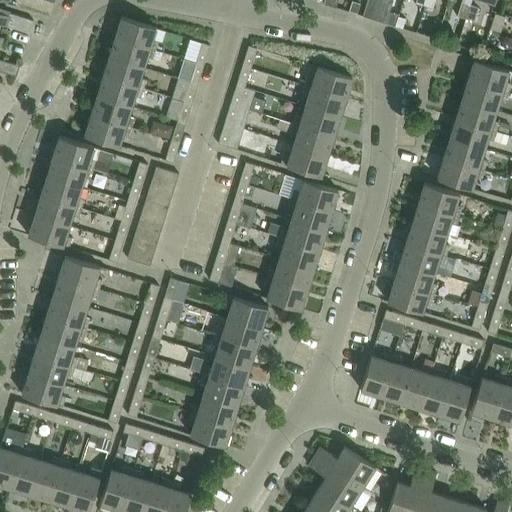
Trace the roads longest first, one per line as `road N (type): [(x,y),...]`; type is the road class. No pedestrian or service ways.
road 1 (residential): [(221,9),(342,33),(377,61),(383,118),(375,198),(301,408)]
road 2 (residential): [(301,408),(511,472)]
road 3 (residential): [(0,158),(80,7),(97,0)]
road 4 (residential): [(301,408),(234,511)]
